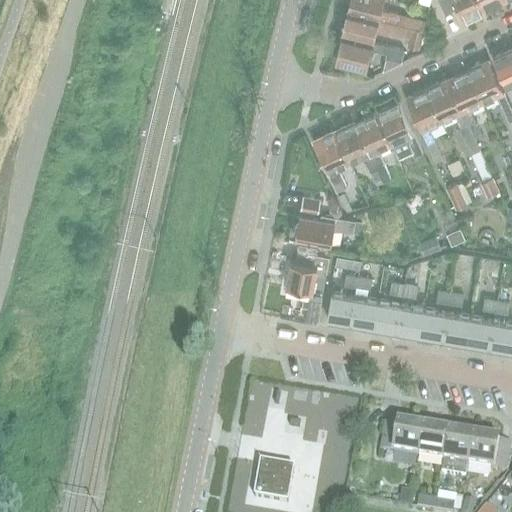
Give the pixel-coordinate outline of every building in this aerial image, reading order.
[(426,20),(397,13),(397,14),(381,10),(383,0),(350,0),(348,9),(424,29),(426,20)] [(484,9),(479,0),(437,0),(443,12),(457,5),(464,18),(484,9)] [(503,0),(479,0),(484,9),(503,0)] [(408,44),(420,47),(424,29),(348,9),(342,33),(373,41),(377,23),(394,27),(392,33),(410,38),(408,44)] [(378,42),(373,41),(342,33),(335,57),(366,66),(371,47),(387,52),(386,56),(401,60),(404,49),(378,42)] [(511,97),(511,47),(493,56),(511,97)] [(511,123),(511,107),(489,58),(468,68),(483,100),(497,94),(511,124),(511,123)] [(448,77),(469,122),(475,119),(471,110),(469,111),(468,107),(483,100),(468,68),(448,77)] [(480,147),(469,122),(448,77),(427,87),(442,119),(458,112),(464,125),(460,127),(471,151),(480,147)] [(428,125),(442,119),(427,87),(406,96),(435,160),(443,157),(428,125)] [(423,152),(399,100),(376,110),(391,142),(395,152),(410,145),(415,155),(423,152)] [(355,120),(382,177),(383,180),(390,177),(380,154),(377,155),(375,150),(391,142),(376,110),(355,120)] [(375,180),(382,177),(355,120),(334,129),(349,162),(362,156),(364,161),(365,160),(375,180)] [(339,167),(349,162),(334,129),(313,139),(336,190),(347,185),(339,167)] [(489,194),(500,189),(493,175),(482,180),(489,194)] [(456,208),(467,203),(457,181),(447,186),(456,208)] [(318,211),(320,197),(303,194),(300,208),(318,211)] [(353,231),(355,219),(321,213),(321,216),(300,213),(295,237),(331,243),(333,228),(353,231)] [(322,296),(330,256),(316,253),(317,246),(298,242),(296,253),(315,256),(314,264),(291,259),(286,284),(312,289),(311,293),(322,296)] [(336,263),(360,267),(362,257),(338,253),(336,263)] [(358,284),(359,273),(347,271),(345,282),(358,284)] [(370,286),(372,275),(359,273),(358,284),(370,286)] [(404,292),(405,281),(393,279),(391,290),(404,292)] [(416,294),(418,283),(405,281),(404,292),(416,294)] [(450,300),(452,289),(439,287),(437,298),(450,300)] [(462,302),(464,291),(452,289),(450,300),(462,302)] [(351,321),(356,294),(332,290),(327,317),(351,321)] [(374,325),(379,298),(356,294),(351,321),(374,325)] [(496,308),(498,297),(485,295),(483,306),(496,308)] [(509,310),(510,299),(498,297),(496,308),(509,310)] [(397,329),(402,302),(379,298),(374,325),(397,329)] [(420,333),(425,306),(402,302),(397,329),(420,333)] [(443,337),(448,310),(425,306),(420,333),(443,337)] [(466,341),(471,314),(448,310),(443,337),(466,341)] [(489,345),(494,318),(471,314),(466,341),(489,345)] [(511,320),(494,318),(489,345),(511,349),(511,320)] [(275,425),(277,414),(269,413),(268,424),(275,425)] [(419,457),(424,427),(399,422),(398,425),(386,424),(381,451),(419,457)] [(444,461),(449,431),(424,427),(419,457),(444,461)] [(469,465),(474,435),(449,431),(444,461),(469,465)] [(474,435),(469,465),(506,471),(510,444),(499,442),(499,439),(474,435)] [(288,503),(294,468),(261,462),(254,497),(288,503)] [(402,492),(400,505),(410,506),(412,494),(402,492)] [(436,510),(437,501),(419,498),(418,507),(436,510)] [(473,511),(476,503),(465,500),(461,511),(473,511)] [(437,501),(436,510),(445,511),(453,511),(455,504),(437,501)]
